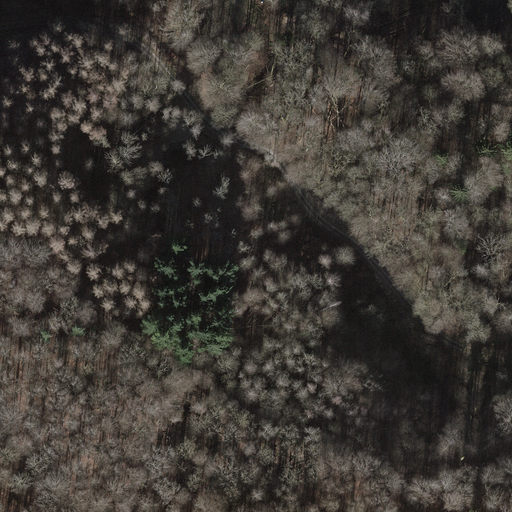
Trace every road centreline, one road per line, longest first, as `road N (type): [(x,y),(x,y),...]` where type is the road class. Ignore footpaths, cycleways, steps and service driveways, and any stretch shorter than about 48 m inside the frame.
road 1 (track): [(511,361),(437,333),(360,244),(317,219),(273,152),(208,124),(144,46),(103,28),(44,21),(0,27)]
road 2 (track): [(423,511),(368,459),(252,411),(129,336),(40,260),(0,241)]
